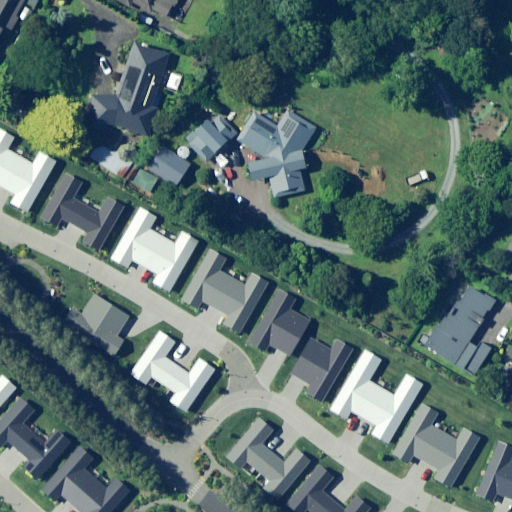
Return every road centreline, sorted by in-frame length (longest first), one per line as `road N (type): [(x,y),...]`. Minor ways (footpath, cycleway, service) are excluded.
road 1 (residential): [(246,394),(226,340),(0,215)]
road 2 (residential): [(246,394),(283,406),(360,466),(445,511)]
road 3 (residential): [(171,461),(0,314)]
